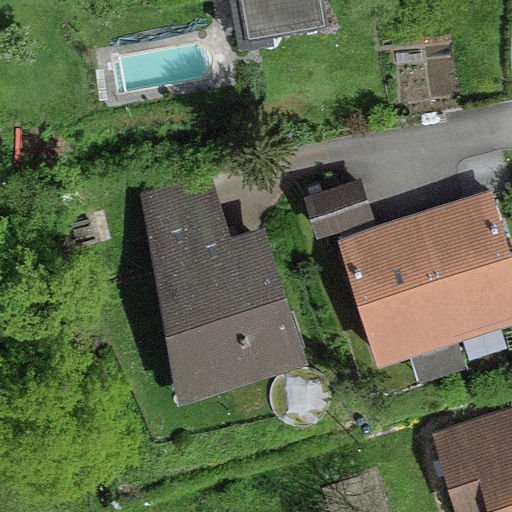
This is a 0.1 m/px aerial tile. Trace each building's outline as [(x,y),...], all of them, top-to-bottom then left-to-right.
[(235,0),(242,37),(324,23),(319,0),(235,0)] [(313,230),(314,230),(364,214),(355,185),(304,201),(313,230)] [(511,277),(486,195),(412,219),(449,334),(511,313),(511,277)] [(375,357),(449,334),(412,219),(338,242),(375,357)] [(290,353),(253,239),(223,249),(218,233),(185,244),(191,261),(160,271),(177,358),(196,352),(205,381),(290,353)] [(497,511),(511,511),(511,459),(441,482),(449,511),(479,511),(496,507),(497,511)]
